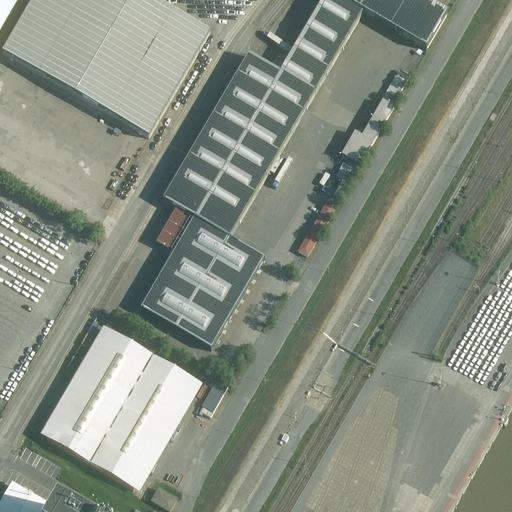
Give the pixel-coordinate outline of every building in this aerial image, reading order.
[(0,0),(0,34),(19,0),(0,0)] [(146,138),(207,34),(148,0),(34,0),(3,54),(146,138)] [(364,13),(426,49),(446,15),(420,0),(325,0),(280,77),(249,58),(162,205),(193,223),(141,312),(211,353),(263,263),(228,244),(364,13)] [(397,102),(411,77),(401,72),(387,97),(397,102)] [(356,134),(344,159),(366,169),(393,107),(383,102),(366,139),(356,134)] [(348,183),(355,170),(345,164),(338,177),(348,183)] [(110,184),(119,188),(124,178),(116,173),(110,184)] [(329,179),(323,194),(337,200),(344,185),(329,179)] [(314,227),(298,254),(308,260),(324,233),(314,227)] [(40,442),(139,498),(200,389),(102,335),(40,442)] [(205,410),(216,415),(227,390),(216,385),(205,410)] [(433,491),(458,448),(440,438),(416,481),(433,491)] [(50,511),(11,489),(0,509),(0,511),(50,511)] [(161,511),(172,511),(177,503),(157,493),(150,506),(161,511)]
